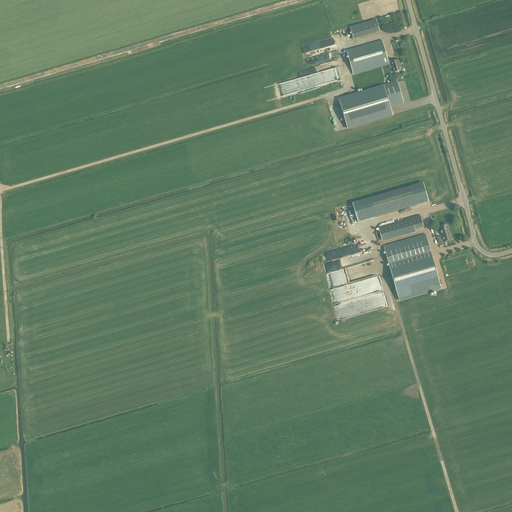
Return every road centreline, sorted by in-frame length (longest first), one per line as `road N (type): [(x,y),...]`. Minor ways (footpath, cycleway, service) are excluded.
road 1 (track): [(340,47),(351,88),(0,191)]
road 2 (track): [(423,211),(374,225),(373,234),(456,511)]
road 3 (unclassified): [(511,250),(487,253),(475,242),(407,0)]
road 4 (track): [(0,212),(8,345)]
